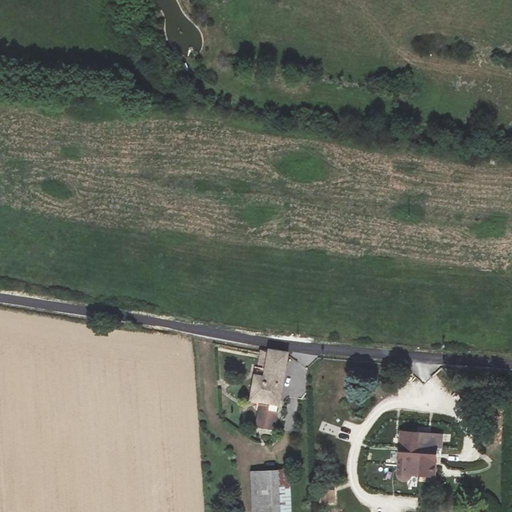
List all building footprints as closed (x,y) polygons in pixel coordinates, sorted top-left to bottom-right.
[(257,366),(252,395),(261,396),(261,402),(257,424),(276,426),(289,348),(278,347),(270,346),(269,349),(267,362),(266,368),(257,366)] [(267,362),(269,349),(262,348),(260,360),(267,362)] [(287,431),(296,431),(296,398),(287,398),(287,431)] [(444,445),(446,432),(402,429),(399,473),(437,476),(440,445),(444,445)] [(289,511),(292,511),(290,489),(289,466),(252,468),(255,511),(289,511)] [(335,504),(334,489),(321,490),(323,505),(335,504)]
